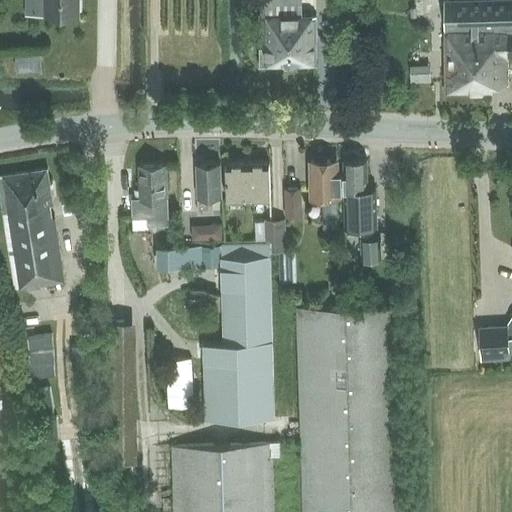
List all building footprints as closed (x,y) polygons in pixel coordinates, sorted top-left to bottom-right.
[(44,0),(44,14),(79,15),(79,1),(80,1),(80,0),(44,0)] [(302,15),(302,1),(302,0),(260,0),(260,12),(260,65),(316,64),(316,15),(302,15)] [(511,56),(511,0),(443,0),(445,93),(492,92),(492,84),(508,84),(507,57),(511,56)] [(17,55),(18,70),(40,69),(40,54),(17,55)] [(324,226),(337,226),(337,197),(342,197),(341,173),(337,173),(336,159),(311,160),(311,197),(323,197),(324,226)] [(344,159),(345,213),(345,229),(376,228),(375,189),(367,189),(367,159),(344,159)] [(205,163),(196,163),(198,212),(212,211),(222,211),(221,196),(220,162),(217,163),(214,160),(207,160),(205,163)] [(226,162),(227,198),(270,197),(269,161),(226,162)] [(140,198),(132,198),(133,217),(149,216),(149,225),(168,224),(166,164),(139,165),(140,198)] [(47,168),(0,175),(0,191),(15,289),(65,281),(55,217),(52,218),(50,204),(53,203),(47,168)] [(301,187),(284,188),(286,215),(301,215),(301,187)] [(265,220),(265,221),(255,222),(256,240),(272,240),(272,250),(286,249),(285,219),(265,220)] [(379,236),(360,237),(361,260),(380,259),(379,236)] [(224,341),(204,341),(206,417),(226,417),(240,417),(250,417),(274,416),(272,340),(269,243),(245,243),(221,244),(224,341)] [(157,266),(202,265),(201,244),(157,245),(157,266)] [(481,291),(481,310),(490,310),(490,291),(481,291)] [(403,511),(397,304),(296,307),(302,511),(403,511)] [(110,339),(119,452),(148,450),(137,315),(127,316),(129,337),(110,339)] [(482,358),(509,356),(511,356),(511,337),(508,337),(507,325),(480,326),(482,358)] [(275,511),(273,458),(282,457),(282,442),(171,446),(173,511),(275,511)]
